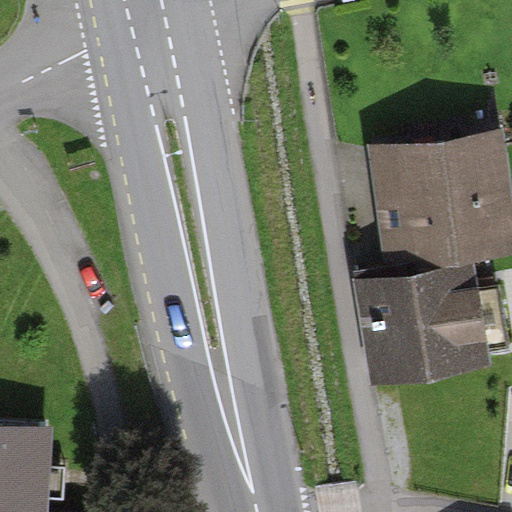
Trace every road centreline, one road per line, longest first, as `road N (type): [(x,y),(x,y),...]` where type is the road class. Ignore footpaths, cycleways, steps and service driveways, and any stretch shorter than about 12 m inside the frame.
road 1 (primary): [(149,25),(259,510)]
road 2 (residential): [(445,511),(377,497),(259,510)]
road 3 (residential): [(149,25),(0,94)]
